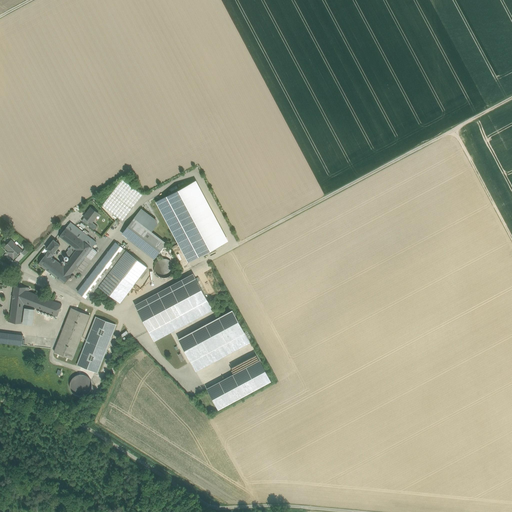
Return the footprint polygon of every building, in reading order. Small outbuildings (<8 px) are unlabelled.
[(102,205),(123,221),(143,195),(122,179),(102,205)] [(168,195),(156,201),(189,262),(200,256),(201,257),(222,246),(221,245),(228,241),(196,180),(189,184),(188,183),(178,188),(177,185),(170,189),(171,192),(167,194),(168,195)] [(85,217),(92,222),(98,213),(91,208),(84,217),(85,217)] [(141,209),(122,234),(154,259),(166,244),(151,232),(158,224),(155,219),(141,209)] [(82,221),(89,226),(92,222),(85,217),(82,221)] [(66,228),(83,241),(92,247),(96,242),(70,222),(66,228)] [(97,226),(92,222),(89,226),(93,230),(97,226)] [(83,241),(66,228),(59,236),(71,246),(77,249),(83,241)] [(60,244),(53,239),(46,248),(49,250),(53,254),(54,253),(60,244)] [(11,240),(5,247),(12,254),(10,256),(14,259),(22,250),(11,240)] [(64,266),(72,273),(77,268),(82,272),(97,252),(92,247),(83,241),(77,249),(70,257),(64,266)] [(149,267),(117,242),(78,289),(89,301),(100,289),(120,303),(149,267)] [(77,249),(71,246),(65,254),(70,257),(77,249)] [(64,266),(52,257),(46,253),(38,264),(60,280),(64,283),(72,273),(64,266)] [(157,270),(164,271),(163,276),(170,276),(171,259),(157,259),(157,270)] [(209,264),(195,272),(209,299),(224,292),(209,264)] [(135,305),(154,341),(213,310),(193,273),(135,305)] [(26,288),(14,286),(10,319),(9,319),(8,321),(22,323),(24,304),(26,291),(26,288)] [(29,292),(26,291),(24,304),(57,316),(62,305),(29,292)] [(35,309),(25,307),(23,323),(33,325),(35,309)] [(72,308),(54,352),(73,359),(89,315),(72,308)] [(250,342),(232,309),(178,339),(196,372),(250,342)] [(116,325),(95,318),(78,364),(98,372),(116,325)] [(23,335),(0,332),(0,342),(22,345),(23,335)] [(260,360),(207,388),(218,409),(271,381),(260,360)] [(83,372),(71,380),(79,393),(90,386),(86,381),(88,380),(83,372)]
